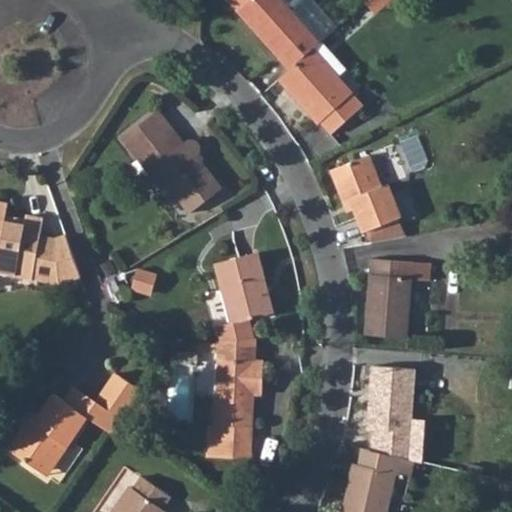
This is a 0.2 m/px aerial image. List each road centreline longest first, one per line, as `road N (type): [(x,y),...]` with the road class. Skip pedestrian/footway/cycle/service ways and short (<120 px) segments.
road 1 (residential): [(296,511),(326,431),(337,331),(326,247),(299,180),(245,100),(190,54),(164,41),(101,41)]
road 2 (residential): [(101,41),(97,93),(82,116),(36,141),(0,137)]
